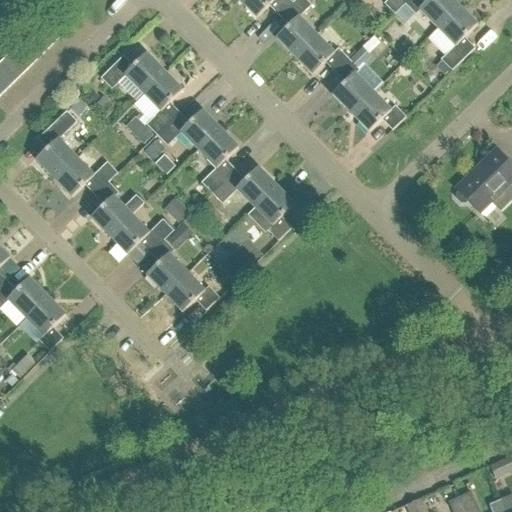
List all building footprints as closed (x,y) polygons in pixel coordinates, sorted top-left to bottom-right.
[(64,0),(57,7),(73,24),(82,16),(66,0),(64,0)] [(279,17),(293,4),(288,0),(239,0),(238,1),(256,20),(269,7),(279,17)] [(294,59),(317,36),(300,19),(304,15),(312,7),(305,0),(300,0),(295,6),(293,4),(279,17),(289,27),(276,40),(294,59)] [(395,16),(411,0),(389,0),(385,5),(395,16)] [(425,0),(411,0),(405,6),(416,16),(419,13),(437,31),(460,8),(451,0),(430,0),(428,2),(425,0)] [(65,33),(73,24),(57,7),(48,16),(65,33)] [(460,8),(437,31),(454,48),(450,52),(441,61),(453,72),(461,64),(476,50),(465,39),(478,27),(460,8)] [(39,25),(56,42),(65,33),(48,16),(39,25)] [(47,51),(56,42),(39,25),(30,34),(47,51)] [(38,59),(47,51),(30,34),(21,42),(38,59)] [(335,74),(349,60),(338,49),(334,54),(317,36),(294,59),(312,77),(325,64),(335,74)] [(12,51),(29,68),(38,59),(21,42),(12,51)] [(407,42),(397,52),(406,61),(416,50),(407,42)] [(20,77),(29,68),(12,51),(3,60),(20,77)] [(361,51),(350,62),(359,71),(369,60),(361,51)] [(387,74),(400,64),(392,54),(379,63),(387,74)] [(142,96),(164,74),(146,55),(133,68),(122,57),(109,70),(100,79),(113,92),(126,79),(142,96)] [(0,63),(0,73),(11,86),(20,77),(3,60),(0,63)] [(332,97),(350,115),(373,93),(355,75),(359,71),(350,62),(349,60),(335,74),(345,84),(332,97)] [(0,91),(3,94),(11,86),(0,73),(0,91)] [(148,127),(157,137),(179,115),(169,105),(183,92),(164,74),(142,96),(143,97),(160,115),(155,120),(148,127)] [(91,90),(85,96),(93,104),(100,98),(91,90)] [(373,93),(350,115),(368,133),(381,120),(392,131),(405,118),(394,106),(389,110),(374,95),(373,93)] [(104,98),(94,107),(103,116),(113,107),(104,98)] [(78,117),(87,109),(78,100),(69,109),(78,117)] [(54,180),(76,159),(59,141),(63,137),(79,123),(67,111),(52,126),(38,139),(48,149),(36,161),(54,180)] [(198,153),(221,131),(202,112),(189,125),(179,115),(157,137),(169,149),(182,136),(198,153)] [(154,136),(137,119),(127,128),(144,146),(154,136)] [(212,195),(235,172),(225,163),(239,150),(221,131),(198,153),(215,170),(211,175),(202,184),(212,195)] [(157,142),(145,153),(154,162),(165,151),(157,142)] [(511,167),(495,150),(456,189),(459,192),(456,195),(456,199),(461,204),(465,204),(467,201),(483,217),(483,216),(485,218),(493,209),(500,216),(511,204),(511,201),(507,196),(511,190),(511,167)] [(76,159),(54,180),(72,199),(85,187),(95,197),(109,184),(118,175),(107,164),(98,173),(93,177),(77,160),(76,159)] [(254,210),(276,188),(258,169),(244,182),(235,172),(212,195),(224,207),(238,193),(254,210)] [(92,219),(109,238),(131,217),(145,204),(139,197),(125,210),(115,199),(119,195),(109,184),(95,197),(104,207),(92,219)] [(276,188),(254,210),(271,227),(266,232),(277,244),(291,230),(281,219),(294,206),(276,188)] [(177,226),(189,215),(175,201),(164,212),(177,226)] [(140,244),(150,254),(164,241),(173,232),(162,220),(153,229),(148,234),(131,217),(109,238),(127,256),(140,244)] [(175,233),(166,242),(175,251),(184,243),(175,233)] [(147,277),(164,296),(187,274),(170,257),(175,252),(164,241),(150,254),(160,264),(147,277)] [(246,272),(256,263),(240,247),(231,256),(246,272)] [(0,290),(7,283),(0,276),(0,270),(10,260),(0,249),(0,290)] [(504,261),(494,262),(490,266),(499,275),(508,266),(504,261)] [(187,274),(164,296),(182,315),(196,302),(206,312),(220,299),(209,287),(204,292),(187,274)] [(26,320),(48,299),(30,280),(17,293),(7,283),(0,290),(0,311),(4,307),(9,303),(26,320)] [(48,299),(26,320),(43,338),(39,342),(50,354),(64,340),(54,330),(66,317),(48,299)] [(20,383),(36,366),(26,357),(10,374),(20,383)] [(497,482),(511,474),(511,459),(491,470),(497,482)] [(270,492),(288,484),(282,471),(264,479),(270,492)] [(461,500),(466,511),(478,511),(471,495),(461,500)] [(511,511),(511,498),(502,502),(506,511),(511,511)] [(452,511),(466,511),(461,500),(449,505),(452,511)] [(426,511),(422,501),(407,508),(408,511),(426,511)] [(258,511),(262,509),(255,502),(245,511),(258,511)] [(506,511),(502,502),(491,508),(493,511),(506,511)]
